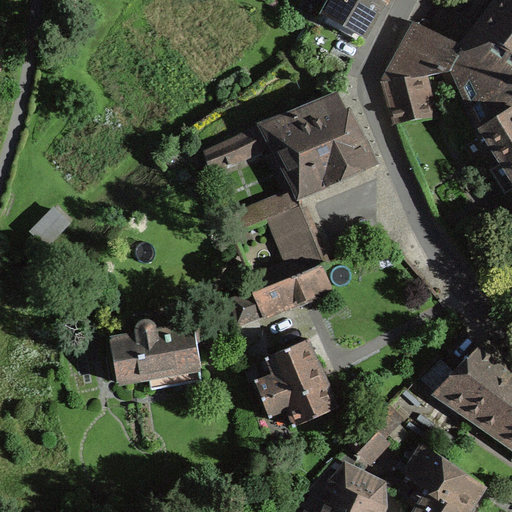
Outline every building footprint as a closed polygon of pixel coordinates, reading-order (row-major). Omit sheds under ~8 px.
[(380,0),(332,0),(325,13),(364,35),(377,13),(383,2),(380,0)] [(511,108),(511,0),(499,0),(494,7),(490,5),(487,9),(490,12),(484,21),(480,18),(474,25),(479,29),(471,38),(464,46),(416,22),(384,79),(385,80),(424,75),(424,76),(444,72),(448,81),(457,78),(481,128),(511,108)] [(427,89),(388,96),(389,105),(398,126),(417,119),(433,116),(427,89)] [(270,216),(280,241),(311,229),(301,205),(302,195),(376,164),(350,115),(339,94),(262,126),(205,154),(205,158),(194,161),(197,173),(208,171),(209,172),(211,171),(210,168),(243,157),(271,143),(297,190),(225,219),(230,232),(270,216)] [(511,108),(481,128),(480,129),(493,150),(494,150),(502,162),(490,170),(505,193),(508,191),(511,188),(511,108)] [(429,150),(417,119),(398,126),(411,157),(429,150)] [(321,264),(325,263),(311,229),(280,241),(288,263),(249,279),(254,291),(321,264)] [(283,306),(285,310),(332,290),(321,264),(254,291),(232,298),(236,326),(283,306)] [(194,325),(155,331),(155,328),(153,325),(151,322),(149,321),(146,321),(144,321),(142,322),(140,324),(138,326),(138,328),(138,331),(138,334),(119,338),(119,334),(108,336),(112,356),(117,381),(201,367),(197,343),(196,337),(204,336),(206,334),(208,332),(208,329),(207,326),(205,325),(202,324),(194,325)] [(261,364),(266,376),(255,380),(268,416),(286,409),(294,426),(338,407),(322,371),(308,338),(266,356),(268,362),(261,364)] [(511,444),(511,363),(484,341),(483,342),(431,395),(430,394),(429,396),(487,436),(491,430),(511,444)] [(370,424),(383,437),(402,418),(388,405),(370,424)] [(370,424),(351,444),(363,456),(367,455),(383,437),(370,424)] [(464,511),(475,497),(483,485),(424,445),(405,473),(421,483),(416,491),(414,491),(407,501),(418,508),(415,511),(464,511)] [(381,511),(384,505),(383,483),(382,483),(346,465),(345,466),(333,481),(332,481),(317,511),(308,511),(307,511),(381,511)]
